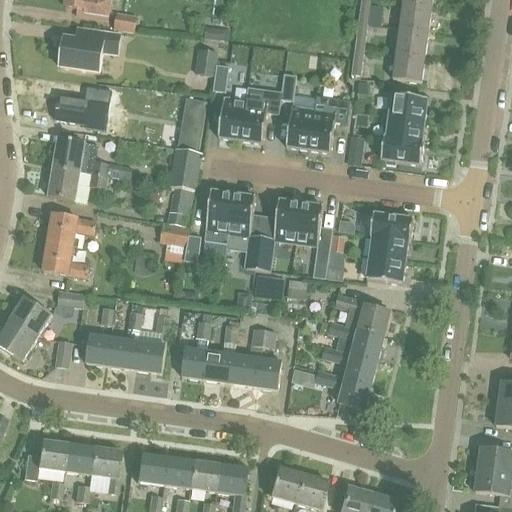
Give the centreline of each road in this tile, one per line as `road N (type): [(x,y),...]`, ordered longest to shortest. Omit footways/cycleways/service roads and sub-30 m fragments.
road 1 (residential): [(438,481),(266,431),(36,396),(0,381)]
road 2 (residential): [(438,481),(474,202)]
road 3 (residential): [(474,202),(216,168)]
road 4 (residential): [(474,202),(502,0)]
road 5 (residential): [(0,242),(7,159),(0,88)]
